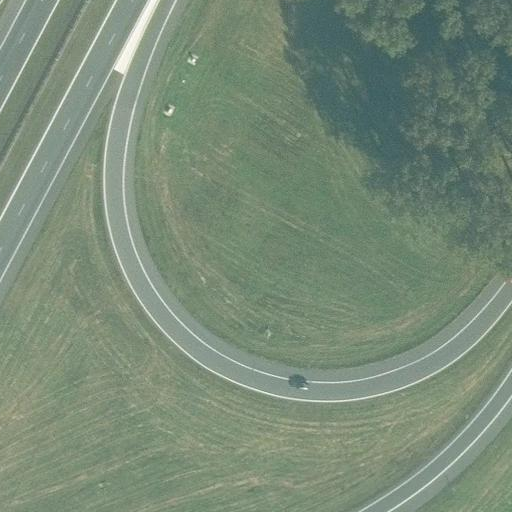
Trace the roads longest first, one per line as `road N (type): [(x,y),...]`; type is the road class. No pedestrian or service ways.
road 1 (motorway): [(511,284),(469,334),(429,363),(345,391),(243,376),(185,342),(130,268),(113,190),(126,93),(167,0)]
road 2 (motorway): [(0,249),(131,0)]
road 3 (motorway): [(375,511),(445,459),(511,381)]
